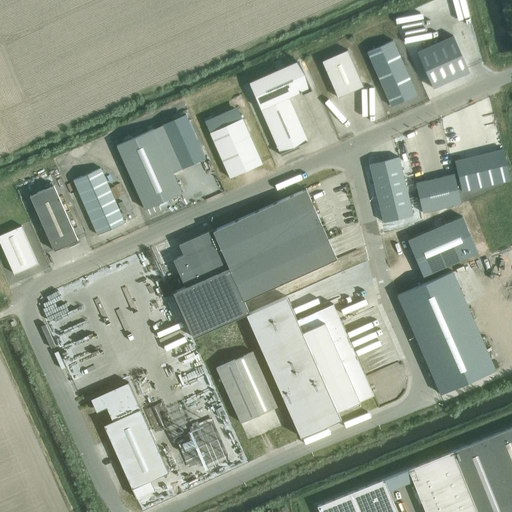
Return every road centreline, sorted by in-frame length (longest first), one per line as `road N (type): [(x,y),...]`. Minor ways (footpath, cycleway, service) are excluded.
road 1 (unclassified): [(117,511),(30,313),(35,294),(53,279),(353,148)]
road 2 (unclassified): [(174,511),(417,403),(424,390),(385,287),(353,148)]
road 3 (unclassified): [(353,148),(511,76)]
